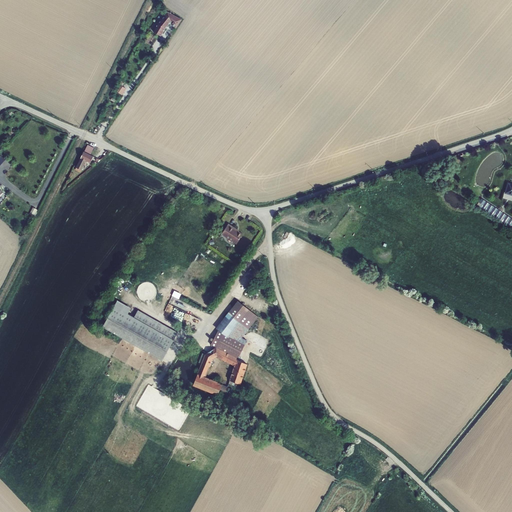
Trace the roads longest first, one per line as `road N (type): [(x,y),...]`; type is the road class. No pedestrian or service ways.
road 1 (unclassified): [(451,511),(384,449),(330,413),(278,296),(267,209)]
road 2 (unclassified): [(5,98),(229,203),(267,209)]
road 3 (unclassified): [(267,209),(511,128)]
